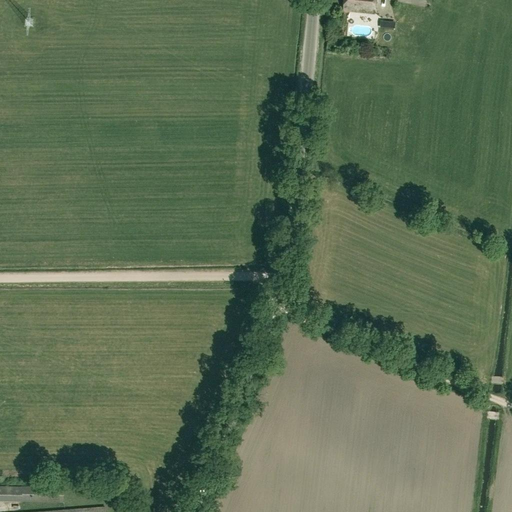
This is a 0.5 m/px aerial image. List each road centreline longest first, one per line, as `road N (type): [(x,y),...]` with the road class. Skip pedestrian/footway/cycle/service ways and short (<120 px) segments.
road 1 (tertiary): [(194,511),(292,250),(314,0)]
road 2 (track): [(284,275),(0,278)]
road 3 (track): [(491,397),(274,306)]
